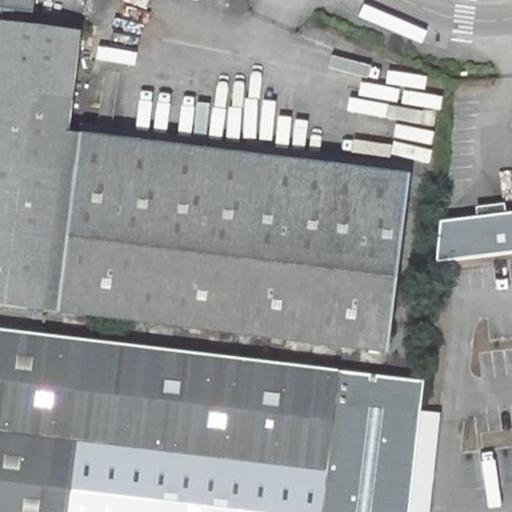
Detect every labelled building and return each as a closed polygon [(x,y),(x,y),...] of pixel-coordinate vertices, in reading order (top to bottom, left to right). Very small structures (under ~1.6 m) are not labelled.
[(0,0),(0,14),(46,15),(45,0),(0,0)] [(82,32),(0,22),(0,305),(46,311),(69,135),(82,32)] [(69,135),(46,311),(59,313),(82,137),(69,135)] [(82,137),(59,313),(388,354),(409,177),(82,137)] [(489,264),(511,260),(511,241),(487,245),(489,264)] [(0,331),(0,511),(322,511),(340,373),(0,331)] [(404,511),(418,383),(340,373),(322,511),(404,511)]
